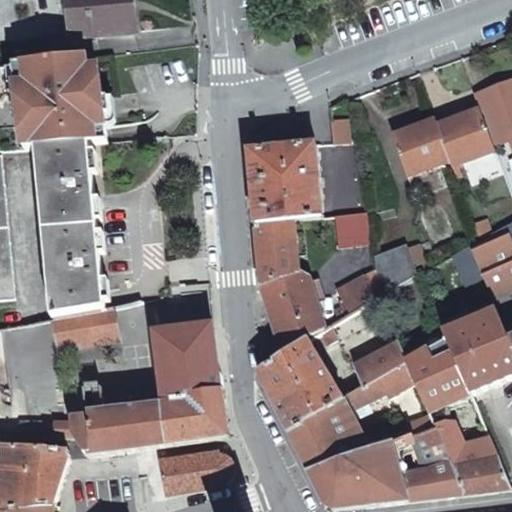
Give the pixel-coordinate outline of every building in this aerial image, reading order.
[(139,32),(135,0),(72,0),(76,38),(139,32)] [(73,59),(0,67),(0,161),(8,160),(43,156),(90,150),(108,148),(98,70),(74,71),(73,59)] [(511,81),(473,95),(478,112),(491,145),(510,139),(511,144),(511,81)] [(342,120),(340,104),(330,108),(333,142),(333,143),(350,141),(347,119),(342,120)] [(450,169),(494,153),(491,145),(478,112),(436,128),(448,162),(450,169)] [(436,128),(434,123),(391,139),(405,178),(448,162),(436,128)] [(250,152),(258,224),(326,213),(317,143),(250,152)] [(43,156),(55,320),(106,311),(90,150),(43,156)] [(0,161),(0,299),(20,298),(8,160),(0,161)] [(374,236),(369,206),(337,211),(342,240),(374,236)] [(265,289),(286,355),(309,339),(331,323),(314,281),(300,270),(295,220),(326,216),(326,213),(258,224),(265,289)] [(511,217),(475,237),(468,240),(485,274),(494,293),(511,285),(511,217)] [(378,260),(387,284),(413,270),(402,240),(376,250),(378,260)] [(485,274),(468,240),(449,251),(462,280),(485,274)] [(355,307),(377,291),(382,287),(378,260),(341,286),(355,307)] [(355,307),(331,323),(336,337),(386,311),(377,291),(355,307)] [(141,321),(138,305),(137,305),(113,310),(115,325),(141,321)] [(444,338),(469,394),(511,376),(511,345),(510,341),(504,328),(495,305),(440,329),(444,338)] [(106,311),(55,320),(60,351),(118,340),(115,325),(113,310),(106,311)] [(363,385),(405,356),(397,336),(355,364),(363,385)] [(428,410),(469,394),(444,338),(405,356),(416,382),(428,410)] [(286,355),(259,374),(277,407),(291,435),(343,399),(309,339),(286,355)] [(343,399),(291,435),(312,474),(370,449),(349,411),(384,393),(386,398),(416,382),(405,356),(363,385),(343,399)] [(232,439),(223,369),(223,366),(187,371),(191,401),(175,404),(175,407),(107,416),(89,419),(73,421),(73,426),(22,423),(18,437),(73,442),(87,458),(232,439)] [(85,395),(88,414),(106,411),(102,391),(85,395)] [(416,430),(433,423),(430,414),(412,422),(416,430)] [(444,418),(433,423),(452,468),(501,462),(490,439),(463,451),(449,422),(444,418)] [(452,468),(433,423),(416,430),(375,447),(379,453),(398,446),(413,474),(410,475),(425,502),(464,498),(452,468)] [(0,511),(26,511),(55,509),(70,460),(66,452),(3,444),(0,460),(0,511)] [(370,449),(312,474),(328,506),(338,511),(417,503),(402,475),(396,478),(388,481),(370,449)] [(222,457),(221,453),(161,462),(166,497),(226,487),(226,483),(230,481),(236,475),(236,472),(236,469),(235,465),(234,463),(232,461),(230,458),(228,457),(225,457),(222,457)] [(511,486),(501,462),(452,468),(464,498),(499,493),(511,491),(511,486)]
